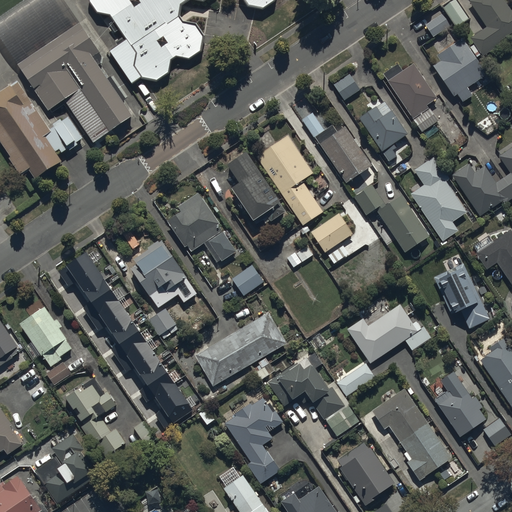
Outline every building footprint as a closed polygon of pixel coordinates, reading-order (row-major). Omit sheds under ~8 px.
[(109,58),(70,0),(7,0),(0,5),(0,27),(47,99),(64,88),(70,98),(91,129),(128,105),(101,64),(109,58)] [(89,0),(99,12),(110,15),(125,36),(116,42),(118,45),(111,50),(134,83),(143,77),(144,78),(159,80),(170,72),(172,60),(178,56),(191,57),(203,49),(205,35),(197,23),(185,21),(181,16),(183,4),(188,0),(202,0),(205,0),(246,0),(252,6),(266,7),(276,0),(275,0),(89,0)] [(447,0),(443,3),(456,22),(468,14),(457,0),(447,0)] [(470,35),(481,51),(511,29),(511,7),(510,8),(504,0),(469,0),(486,25),(470,35)] [(442,12),(425,23),(433,35),(450,24),(442,12)] [(433,63),(454,94),(486,72),(466,42),(461,35),(435,53),(439,59),(433,63)] [(387,78),(411,115),(423,132),(439,121),(427,104),(437,98),(413,61),(401,68),(396,61),(381,71),(387,78)] [(333,82),(345,99),(360,89),(349,72),(333,82)] [(17,77),(0,85),(0,154),(18,181),(29,173),(35,182),(65,162),(48,137),(55,132),(17,77)] [(390,108),(382,113),(376,104),(359,115),(365,125),(382,150),(389,160),(397,155),(390,144),(407,133),(390,108)] [(315,134),(319,141),(346,180),(371,164),(344,124),(336,129),(332,123),(324,128),(312,111),(302,118),(313,135),(315,134)] [(302,179),(313,171),(288,133),(256,154),(281,192),(303,225),(323,211),(302,179)] [(484,164),(474,171),(469,162),(452,173),(457,182),(479,214),(503,199),(505,202),(511,197),(511,145),(498,155),(510,172),(496,181),(484,164)] [(259,212),(264,209),(271,219),(286,209),(279,199),(245,147),(225,160),(237,179),(230,184),(252,217),(259,212)] [(434,155),(431,157),(414,169),(424,183),(410,192),(443,240),(459,230),(452,220),(466,210),(446,180),(449,177),(434,155)] [(376,208),(405,251),(429,235),(400,192),(385,202),(372,183),(354,195),(366,214),(376,208)] [(169,216),(192,249),(207,239),(220,259),(237,249),(223,229),(201,195),(169,216)] [(348,252),(340,240),(352,232),(338,211),(310,230),(324,251),(326,250),(334,262),(348,252)] [(288,246),(305,232),(298,223),(281,237),(288,246)] [(495,262),(511,286),(511,232),(509,228),(484,245),(474,252),(485,269),(495,262)] [(192,283),(165,243),(162,238),(132,257),(136,263),(132,265),(159,305),(178,293),(183,301),(198,291),(192,283)] [(307,244),(296,251),(303,261),(313,254),(307,244)] [(165,427),(173,421),(193,408),(86,248),(66,261),(57,267),(68,284),(77,277),(91,298),(82,304),(100,330),(109,324),(120,341),(110,347),(126,371),(136,365),(148,383),(138,389),(146,401),(156,394),(164,406),(155,412),(165,427)] [(285,256),(293,267),(301,262),(294,250),(285,256)] [(351,256),(336,265),(342,275),(357,265),(351,256)] [(488,318),(462,262),(442,272),(432,276),(450,314),(460,310),(468,327),(488,318)] [(252,264),(231,277),(243,295),(264,281),(252,264)] [(346,328),(369,363),(417,331),(399,303),(367,324),(362,317),(346,328)] [(65,338),(58,327),(61,325),(56,318),(53,320),(44,306),(19,323),(40,355),(42,354),(50,365),(61,358),(59,356),(72,347),(65,338)] [(148,318),(160,335),(176,324),(165,307),(148,318)] [(270,313),(197,355),(214,385),(287,343),(270,313)] [(0,364),(11,357),(8,351),(16,345),(0,321),(0,364)] [(490,351),(478,360),(510,406),(511,405),(511,346),(508,340),(505,335),(487,347),(490,351)] [(323,419),(340,407),(343,404),(330,385),(327,388),(310,363),(302,369),(296,360),(266,381),(283,405),(298,394),(302,401),(308,397),(323,419)] [(64,361),(47,373),(56,386),(72,374),(64,361)] [(366,366),(339,385),(348,397),(374,378),(366,366)] [(430,369),(422,375),(429,387),(438,381),(430,369)] [(110,431),(99,414),(115,403),(106,391),(99,396),(91,384),(80,391),(78,388),(65,397),(83,424),(80,426),(91,443),(95,441),(104,455),(124,442),(114,428),(110,431)] [(463,386),(437,404),(458,436),(484,418),(478,408),(481,406),(474,396),(471,398),(463,386)] [(388,425),(410,458),(405,461),(418,479),(451,456),(403,387),(370,410),(383,428),(388,425)] [(274,410),(272,411),(262,397),(251,404),(249,402),(233,412),(235,415),(224,423),(250,460),(246,463),(259,482),(279,469),(261,444),(271,437),(267,431),(282,421),(274,410)] [(0,449),(3,448),(7,454),(21,444),(17,438),(9,425),(11,424),(0,407),(0,449)] [(498,418),(483,429),(495,446),(510,435),(498,418)] [(157,440),(145,421),(134,428),(147,446),(157,440)] [(42,483),(55,502),(101,471),(74,431),(51,447),(65,467),(42,483)] [(363,441),(334,460),(364,504),(372,499),(371,498),(393,482),(369,446),(367,447),(363,441)] [(0,481),(0,511),(36,511),(41,509),(17,474),(4,483),(2,480),(0,481)] [(267,511),(242,474),(222,487),(239,511),(267,511)] [(335,511),(317,485),(297,499),(292,491),(279,500),(287,511),(335,511)] [(392,511),(387,503),(374,511),(392,511)]
